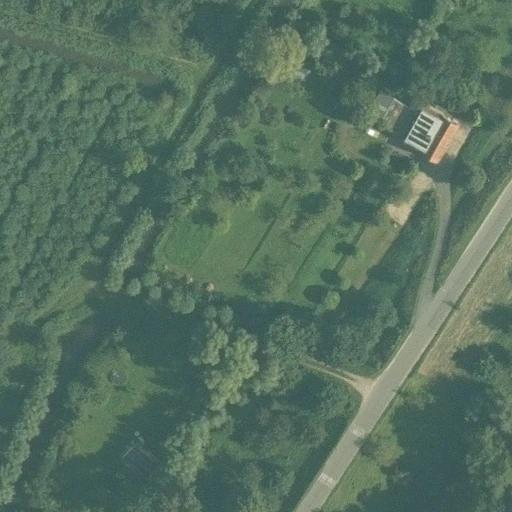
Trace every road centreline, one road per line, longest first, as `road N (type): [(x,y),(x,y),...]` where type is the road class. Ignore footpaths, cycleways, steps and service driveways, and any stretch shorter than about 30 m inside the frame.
road 1 (unclassified): [(302,511),(511,189)]
road 2 (track): [(203,74),(85,285),(36,321),(25,343),(0,335)]
road 3 (track): [(85,285),(382,394)]
road 4 (track): [(252,0),(203,74),(0,6)]
